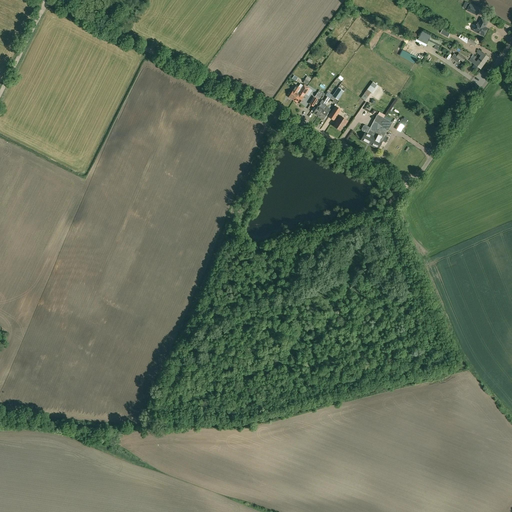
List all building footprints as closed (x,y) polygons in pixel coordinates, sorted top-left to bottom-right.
[(470,4),(467,11),(477,15),(480,9),(470,4)] [(485,27),(488,21),(481,18),(478,24),(477,24),(476,27),(474,27),(474,29),(474,30),(474,31),(484,36),(487,28),(485,27)] [(444,28),(441,33),(448,37),(450,32),(444,28)] [(427,45),(438,50),(443,40),(432,35),(427,45)] [(469,39),(463,36),(461,35),(459,37),(467,43),(468,42),(474,47),(477,43),(470,38),(469,39)] [(479,59),(485,63),(489,57),(479,50),(477,53),(481,56),(479,59)] [(405,51),(403,54),(413,60),(415,57),(405,51)] [(459,53),(457,56),(454,54),(451,58),(458,63),(460,60),(463,62),(466,58),(459,53)] [(481,69),(485,63),(479,59),(476,57),(474,60),(473,59),(471,58),(469,60),(471,62),(481,69)] [(295,98),(303,86),(300,84),(298,87),(296,85),(293,90),(288,97),(294,100),(295,98)] [(303,86),(295,98),(294,100),(299,104),(303,97),(303,96),(306,92),(307,92),(309,88),(304,85),(303,86)] [(338,87),(332,95),(332,96),(338,100),(343,91),(338,87)] [(319,90),(317,93),(315,97),(319,99),(322,96),(323,96),(325,94),(319,90)] [(361,98),(364,100),(370,92),(367,90),(364,94),(361,98)] [(320,104),(318,107),(318,106),(313,113),(318,116),(327,102),(330,98),(332,96),(332,95),(329,93),(324,101),(321,105),(320,104)] [(327,103),(327,102),(318,116),(323,120),(330,109),(325,106),(327,103)] [(379,112),(377,115),(367,134),(365,132),(361,140),(370,145),(384,118),(383,118),(385,115),(379,112)] [(344,125),(345,126),(348,121),(340,116),(333,126),(340,131),(344,125)] [(384,118),(370,145),(378,149),(382,141),(391,122),(384,118)]
